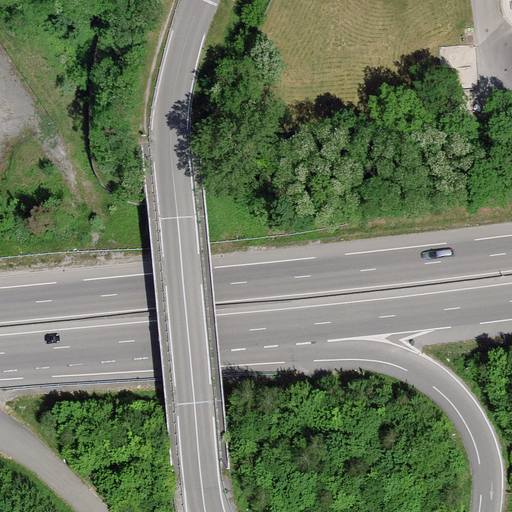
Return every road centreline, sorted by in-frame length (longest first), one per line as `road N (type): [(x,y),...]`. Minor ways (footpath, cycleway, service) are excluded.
road 1 (unclassified): [(205,511),(170,146),(183,51),(202,0)]
road 2 (trunk): [(511,249),(0,302)]
road 3 (trunk): [(256,330),(392,355),(442,381),(480,433),(490,511)]
road 4 (trunk): [(0,355),(256,330)]
road 5 (trunk): [(256,330),(511,304)]
road 6 (unclassified): [(0,429),(97,511)]
